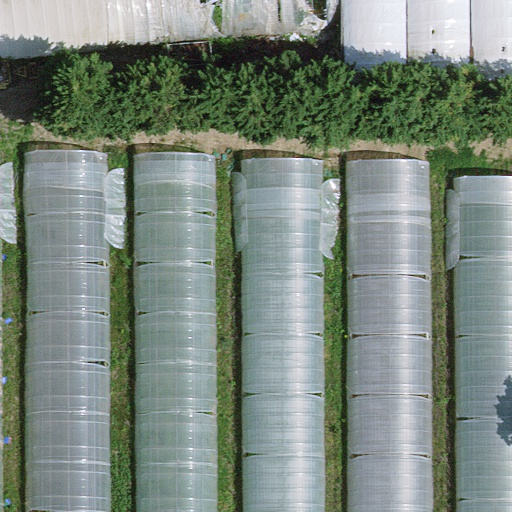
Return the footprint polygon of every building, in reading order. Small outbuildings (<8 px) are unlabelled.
[(0,0),(0,58),(343,36),(341,0),(0,0)] [(406,0),(341,0),(343,36),(344,78),(409,78),(406,0)] [(474,0),(406,0),(409,78),(477,81),(474,0)] [(511,0),(474,0),(477,81),(511,80),(511,0)] [(108,511),(105,153),(29,154),(29,511),(108,511)] [(213,511),(212,157),(130,157),(135,511),(213,511)] [(324,511),(321,158),(241,159),(245,511),(324,511)] [(433,511),(427,161),(344,158),(348,511),(433,511)] [(511,511),(511,175),(453,176),(456,511),(511,511)]
